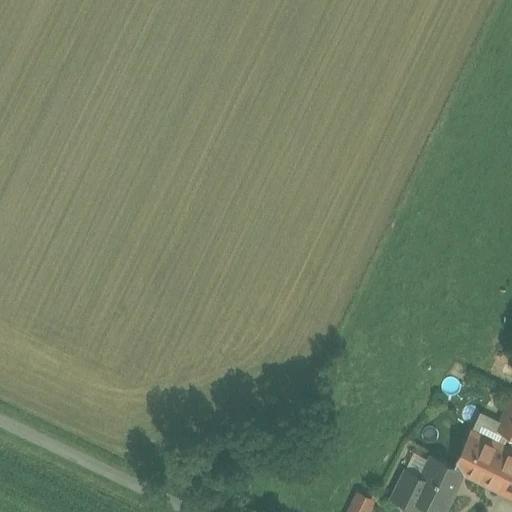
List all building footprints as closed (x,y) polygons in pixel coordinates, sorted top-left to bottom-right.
[(511,388),(499,416),(511,422),(511,388)] [(482,396),(470,390),(463,403),(475,409),(482,396)] [(511,436),(475,418),(456,455),(469,461),(511,482),(511,436)] [(448,503),(469,461),(456,455),(432,442),(422,463),(409,456),(394,486),(415,497),(419,488),(448,503)] [(368,511),(373,496),(351,490),(344,511),(368,511)]
